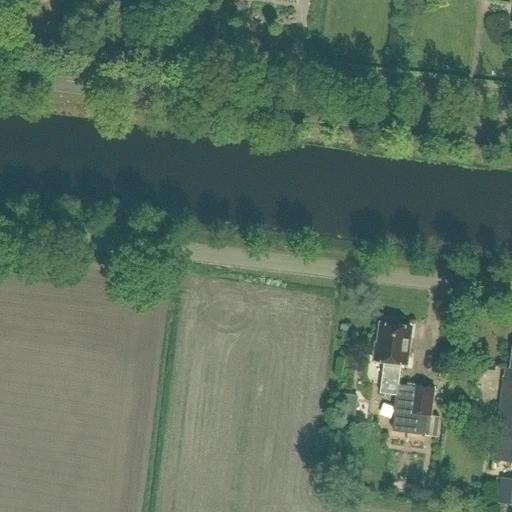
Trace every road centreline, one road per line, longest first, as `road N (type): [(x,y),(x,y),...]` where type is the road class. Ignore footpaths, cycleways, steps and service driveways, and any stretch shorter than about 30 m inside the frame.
road 1 (unclassified): [(511,291),(0,229)]
road 2 (tertiary): [(511,133),(0,72)]
